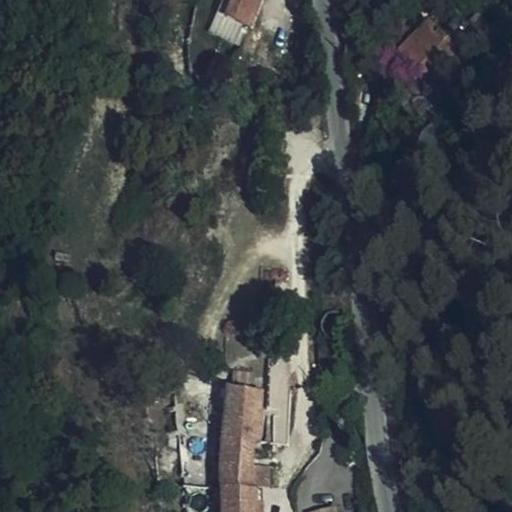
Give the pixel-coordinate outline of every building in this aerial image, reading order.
[(247,31),(261,0),(223,0),(216,19),(247,31)] [(443,46),(429,32),(399,60),(435,97),(447,85),(445,82),(459,68),(462,71),(479,55),(478,53),(493,39),(476,21),(461,35),(458,32),(443,46)] [(404,77),(383,57),(365,76),(386,96),(404,77)] [(131,275),(131,264),(97,263),(97,276),(131,275)] [(249,511),(251,446),(258,447),(261,394),(225,391),(217,451),(218,511),(249,511)]
